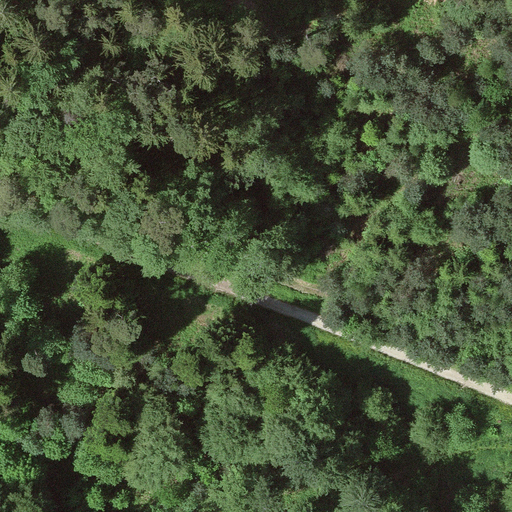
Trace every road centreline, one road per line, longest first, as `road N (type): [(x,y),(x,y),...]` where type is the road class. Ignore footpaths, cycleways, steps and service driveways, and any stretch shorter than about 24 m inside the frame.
road 1 (track): [(0,194),(511,394)]
road 2 (track): [(246,294),(511,92)]
